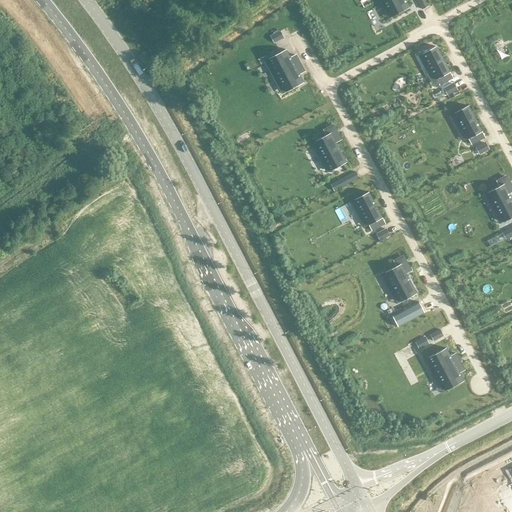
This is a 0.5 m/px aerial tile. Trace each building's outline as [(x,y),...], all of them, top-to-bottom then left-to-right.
[(384,0),(393,16),(410,7),(406,0),(384,0)] [(419,0),(423,8),(430,5),(427,0),(419,0)] [(272,32),(275,39),(285,34),(281,27),(272,32)] [(437,45),(423,53),(440,83),(453,76),(437,45)] [(286,89),(303,80),(299,72),(304,69),(295,52),(290,55),(286,47),(268,56),(286,89)] [(453,83),(444,88),(447,94),(456,90),(453,83)] [(469,105),(455,112),(471,143),(485,136),(469,105)] [(326,133),(315,139),(331,168),(346,160),(336,140),(341,138),(333,123),(323,128),(326,133)] [(485,143),(475,148),(479,154),(488,149),(485,143)] [(350,182),(359,177),(356,171),(347,176),(350,182)] [(500,186),(489,191),(505,221),(511,216),(511,197),(510,193),(511,191),(511,185),(507,176),(497,181),(500,186)] [(340,179),(331,184),(334,191),(343,186),(340,179)] [(369,191),(355,199),(372,229),(386,222),(369,191)] [(385,229),(376,234),(379,241),(388,236),(385,229)] [(397,266),(386,272),(402,301),(417,293),(407,273),(412,271),(404,256),(394,261),(397,266)] [(418,302),(391,316),(398,328),(425,314),(418,302)] [(433,333),(437,340),(446,335),(442,328),(433,333)] [(425,337),(416,342),(419,348),(428,344),(425,337)] [(447,348),(430,357),(447,390),(465,381),(460,373),(465,370),(456,353),(451,356),(447,348)]
